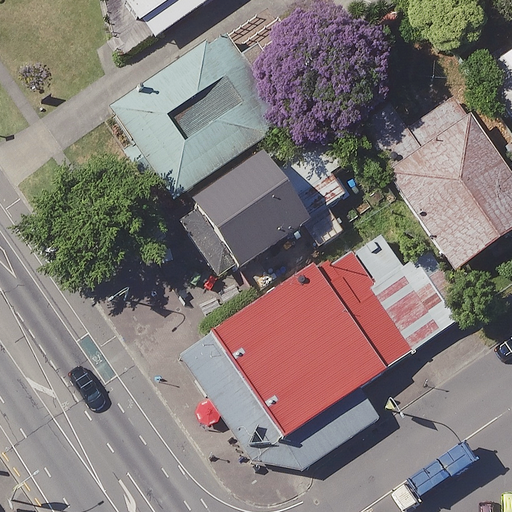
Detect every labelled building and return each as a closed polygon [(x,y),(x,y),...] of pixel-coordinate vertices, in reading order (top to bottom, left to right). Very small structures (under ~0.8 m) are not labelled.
[(117,0),(138,29),(179,0),(117,0)] [(279,131),(217,40),(108,114),(170,205),(279,131)] [(511,53),(479,76),(511,125),(511,53)] [(511,235),(511,188),(436,78),(357,132),(455,275),(511,235)] [(358,195),(330,155),(305,173),(278,192),(261,167),(192,216),(238,280),(358,195)] [(421,268),(393,227),(320,276),(315,269),(180,360),(252,466),(300,474),(379,421),(359,392),(459,324),(421,268)]
